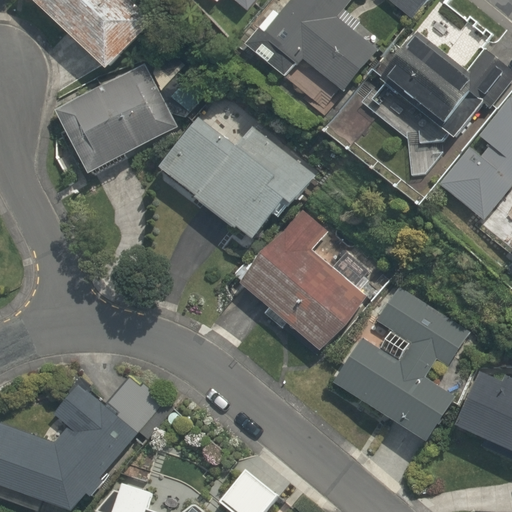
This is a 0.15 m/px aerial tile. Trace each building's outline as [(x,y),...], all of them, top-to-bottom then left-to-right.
[(127,0),(35,0),(116,73),(157,27),(127,0)] [(262,33),(249,50),(290,82),(305,62),(351,97),(383,55),(339,22),(355,0),(300,0),(270,40),(262,33)] [(431,0),(395,0),(418,18),(431,0)] [(511,78),(511,69),(493,54),(463,89),(423,55),(399,83),(461,137),(511,78)] [(149,67),(62,111),(96,177),(183,134),(149,67)] [(511,103),(447,188),(489,220),(511,189),(511,103)] [(219,118),(210,111),(167,169),(265,242),(294,203),(299,206),(320,177),(227,108),(219,118)] [(328,354),(371,303),(335,272),(354,251),(307,210),(245,283),(328,354)] [(459,402),(429,383),(443,362),(450,366),(470,336),(405,293),(385,323),(399,332),(384,354),(371,345),(346,383),(433,440),(459,402)] [(511,383),(489,374),(466,428),(511,447),(511,383)] [(0,426),(0,489),(63,511),(84,511),(144,437),(155,445),(181,413),(134,376),(110,407),(87,388),(63,420),(74,428),(61,445),(0,426)] [(230,511),(275,511),(286,498),(247,469),(220,504),(230,511)] [(155,511),(161,494),(128,484),(119,511),(155,511)]
